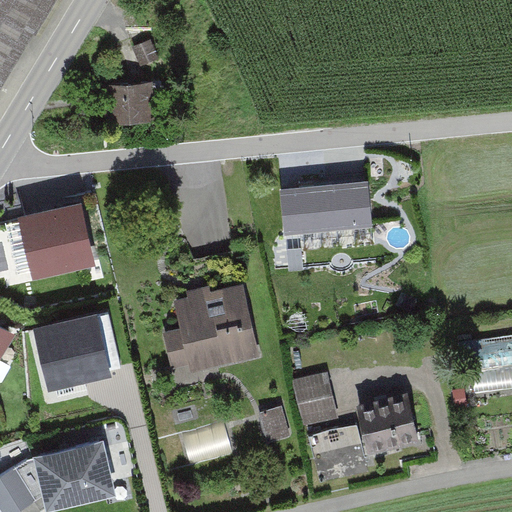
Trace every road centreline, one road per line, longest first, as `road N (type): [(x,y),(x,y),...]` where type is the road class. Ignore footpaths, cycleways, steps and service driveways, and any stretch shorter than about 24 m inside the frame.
road 1 (track): [(511,121),(36,169),(0,160)]
road 2 (residential): [(511,467),(306,511)]
road 3 (tertiary): [(91,0),(0,152)]
